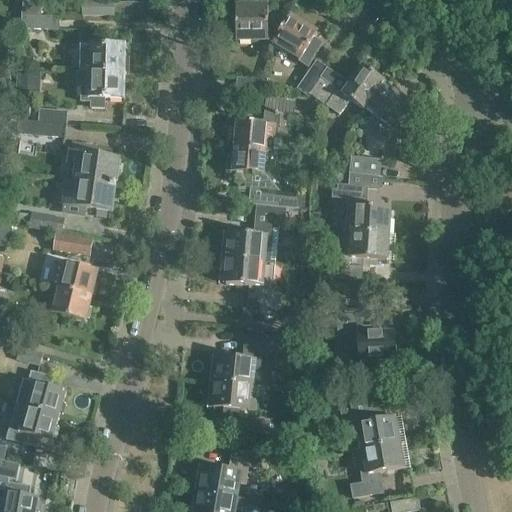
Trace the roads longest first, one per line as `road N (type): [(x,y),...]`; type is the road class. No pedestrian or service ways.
road 1 (residential): [(104,511),(151,228),(169,0)]
road 2 (residential): [(475,511),(449,308),(449,197),(471,84)]
road 3 (residential): [(471,84),(359,0)]
